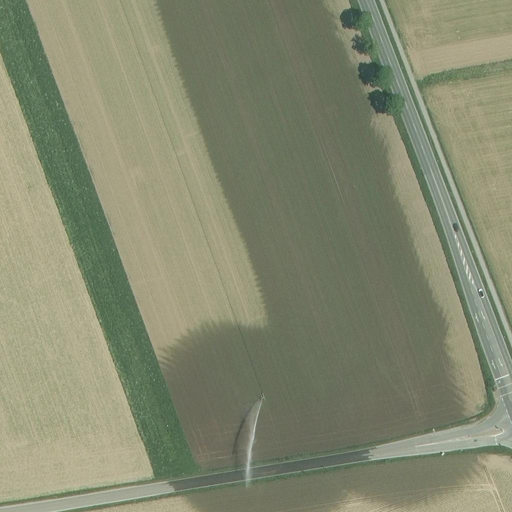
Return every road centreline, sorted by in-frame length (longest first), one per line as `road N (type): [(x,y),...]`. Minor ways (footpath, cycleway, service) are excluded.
road 1 (primary): [(365,0),(511,393)]
road 2 (unclassified): [(55,511),(410,448)]
